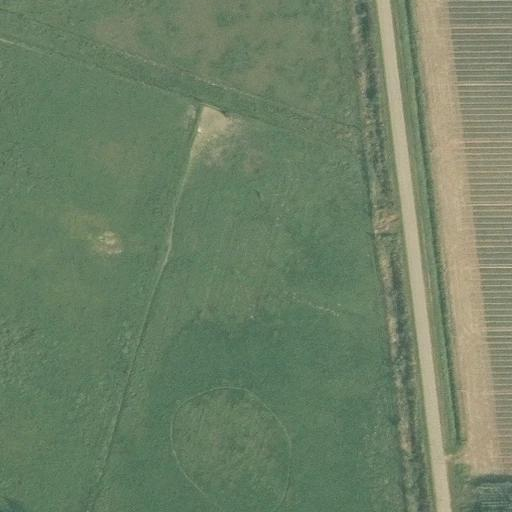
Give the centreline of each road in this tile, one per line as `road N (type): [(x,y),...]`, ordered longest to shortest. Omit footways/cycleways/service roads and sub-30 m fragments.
road 1 (unclassified): [(443,511),(382,0)]
road 2 (track): [(0,25),(331,133)]
